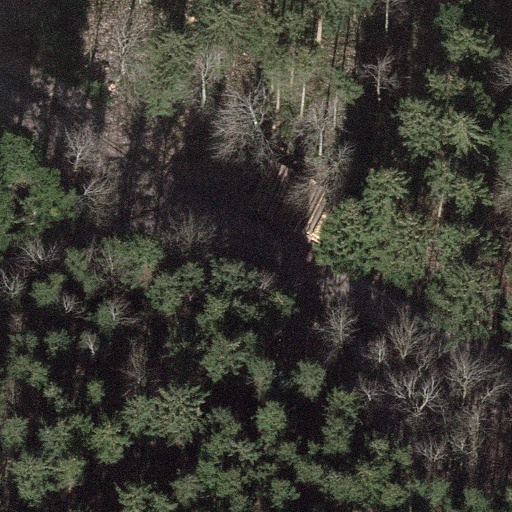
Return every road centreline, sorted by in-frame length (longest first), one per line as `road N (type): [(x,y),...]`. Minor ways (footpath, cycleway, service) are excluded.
road 1 (track): [(0,289),(49,261),(213,237),(511,386)]
road 2 (track): [(213,237),(0,108)]
